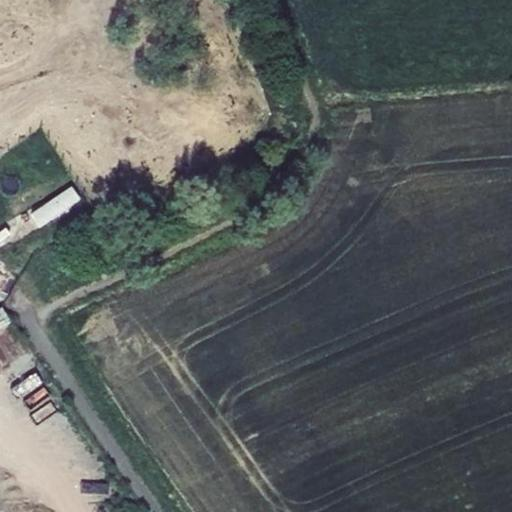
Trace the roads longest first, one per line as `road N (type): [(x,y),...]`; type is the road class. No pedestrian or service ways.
road 1 (track): [(27,320),(276,190),(314,122),(273,0)]
road 2 (residential): [(153,511),(0,282)]
